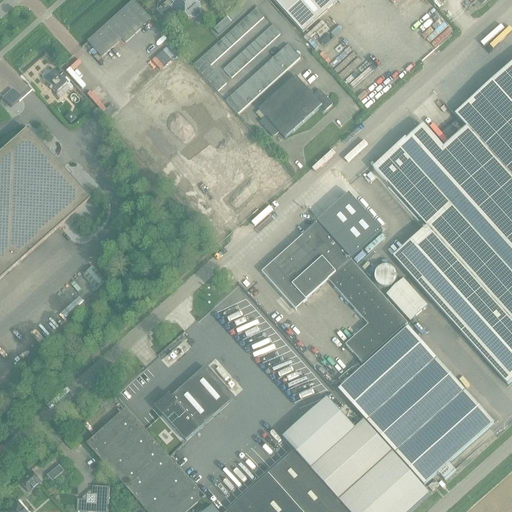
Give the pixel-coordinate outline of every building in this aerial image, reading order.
[(159,0),(161,2),(158,4),(157,12),(162,17),(169,17),(172,15),(174,17),(183,18),(185,15),(188,18),(189,18),(196,18),(200,14),(201,7),(198,4),(201,1),(201,0),(159,0)] [(272,0),(303,33),(339,0),(272,0)] [(122,40),(125,43),(125,44),(151,20),(134,2),(135,2),(134,1),(88,43),(102,58),(122,40)] [(227,18),(214,30),(218,35),(231,23),(244,11),(240,6),(227,18)] [(256,9),(252,13),(260,22),(264,18),(256,9)] [(252,13),(247,17),(255,26),(260,22),(252,13)] [(247,17),(243,21),(251,30),(255,26),(247,17)] [(243,21),(238,25),(246,34),(251,30),(243,21)] [(238,25),(234,29),(242,38),(246,34),(238,25)] [(272,26),(268,30),(276,39),(280,35),(272,26)] [(234,29),(229,33),(237,42),(242,38),(234,29)] [(268,30),(263,34),(271,43),(276,39),(268,30)] [(229,33),(225,37),(233,46),(237,42),(229,33)] [(263,34),(259,38),(267,47),(271,43),(263,34)] [(225,37),(220,41),(228,50),(233,46),(225,37)] [(259,38),(255,42),(263,51),(267,47),(259,38)] [(220,41),(216,45),(224,54),(228,50),(220,41)] [(255,42),(250,46),(258,55),(263,51),(255,42)] [(216,45),(211,49),(219,58),(224,54),(216,45)] [(288,45),(283,50),(295,64),(300,59),(288,45)] [(250,46),(246,50),(254,59),(258,55),(250,46)] [(207,53),(215,62),(219,58),(211,49),(207,53)] [(246,50),(241,54),(249,63),(254,59),(246,50)] [(283,50),(278,55),(290,68),(295,64),(283,50)] [(207,53),(194,65),(198,70),(207,62),(211,66),(215,62),(207,53)] [(241,54),(237,58),(245,67),(249,63),(241,54)] [(278,55),(273,59),(285,73),(290,68),(278,55)] [(237,58),(232,62),(240,71),(245,67),(237,58)] [(273,59),(267,64),(279,78),(285,73),(273,59)] [(211,66),(207,62),(198,70),(206,79),(215,71),(211,66)] [(232,62),(228,66),(236,75),(240,71),(232,62)] [(267,64),(262,69),(274,82),(279,78),(267,64)] [(375,170),(427,228),(393,258),(508,386),(511,382),(511,64),(469,103),(455,115),(467,128),(443,149),(423,127),(375,170)] [(223,70),(231,79),(236,75),(228,66),(223,70)] [(269,87),(274,82),(262,69),(257,74),(269,87)] [(56,94),(66,85),(69,83),(64,78),(65,77),(61,72),(57,76),(53,70),(43,79),(56,94)] [(219,75),(215,71),(206,79),(210,83),(214,79),(219,75)] [(252,78),(264,92),(269,87),(257,74),(252,78)] [(219,75),(214,79),(222,88),(227,84),(219,75)] [(279,132),(285,139),(319,108),(324,113),(333,105),(327,99),(328,98),(326,95),(325,97),(319,91),(313,96),(296,77),(259,110),(266,118),(260,123),(273,137),(279,132)] [(264,92),(252,78),(247,83),(259,96),(264,92)] [(222,88),(214,79),(210,83),(218,92),(222,88)] [(259,96),(247,83),(241,88),(253,101),(259,96)] [(253,101),(241,88),(236,92),(248,106),(253,101)] [(21,99),(16,94),(12,90),(2,98),(11,108),(21,99)] [(248,106),(236,92),(231,97),(243,111),(248,106)] [(231,97),(226,102),(238,115),(243,111),(231,97)] [(63,170),(61,168),(53,159),(56,156),(50,150),(47,153),(26,129),(0,152),(0,279),(89,200),(69,177),(72,174),(66,167),(63,170)] [(272,264),(262,273),(295,311),(306,301),(328,281),(368,326),(346,346),(363,365),(408,324),(351,261),(382,232),(349,195),(317,223),(310,230),(272,264)] [(390,288),(392,287),(393,287),(393,286),(394,285),(395,285),(395,284),(396,283),(396,282),(396,281),(397,280),(397,279),(397,278),(397,277),(397,276),(396,275),(396,274),(395,273),(395,272),(394,271),(394,270),(392,269),(391,268),(389,267),(388,267),(386,267),(385,267),(384,267),(382,268),(381,268),(380,268),(379,270),(378,270),(377,271),(377,272),(376,272),(376,273),(375,274),(375,275),(375,276),(375,277),(375,278),(375,279),(375,280),(375,281),(375,282),(376,283),(377,284),(377,285),(378,286),(379,286),(379,287),(380,287),(381,288),(382,288),(384,289),(385,289),(386,289),(388,289),(390,288)] [(403,280),(393,289),(387,295),(411,322),(427,307),(403,280)] [(408,329),(338,392),(424,487),(438,474),(445,481),(456,471),(449,464),(494,424),(408,329)] [(164,401),(156,408),(186,442),(194,435),(233,400),(205,368),(173,397),(171,395),(164,401)] [(286,459),(271,472),(306,511),(410,511),(416,507),(430,495),(364,422),(362,423),(355,430),(338,411),(327,399),(282,439),(294,452),(286,459)] [(147,511),(188,511),(205,497),(126,409),(87,444),(147,511)] [(59,466),(47,476),(52,482),(64,472),(59,466)] [(31,472),(20,482),(30,493),(41,483),(31,472)] [(306,511),(271,472),(227,511),(306,511)] [(428,487),(432,492),(439,485),(435,481),(428,487)] [(78,500),(76,511),(108,511),(110,488),(93,487),(92,494),(90,494),(85,498),(85,501),(78,500)] [(26,511),(18,503),(8,511),(26,511)]
